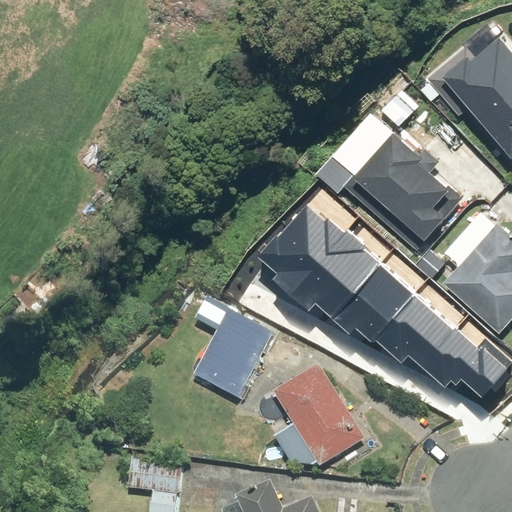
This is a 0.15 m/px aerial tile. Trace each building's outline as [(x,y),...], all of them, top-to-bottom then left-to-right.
[(468,42),(433,73),(511,160),(511,37),(502,27),(475,51),(468,42)] [(387,115),(337,175),(418,242),(462,190),(422,157),(429,149),(387,115)] [(306,205),(260,257),(278,272),(268,283),(310,320),(318,310),(348,337),(354,330),(372,346),(377,341),(402,363),(410,354),(445,386),(449,381),(454,385),(462,376),(482,393),(506,366),(486,347),(480,353),(327,218),(324,222),(306,205)] [(511,229),(503,220),(452,277),(501,326),(511,315),(511,229)] [(244,400),(279,333),(235,310),(200,377),(244,400)] [(331,366),(285,396),(303,422),(281,436),(301,466),(331,470),(378,439),(331,366)] [(185,511),(189,465),(140,461),(137,490),(160,492),(158,511),(185,511)] [(330,511),(321,490),(289,503),(280,482),(228,503),(231,511),(330,511)]
